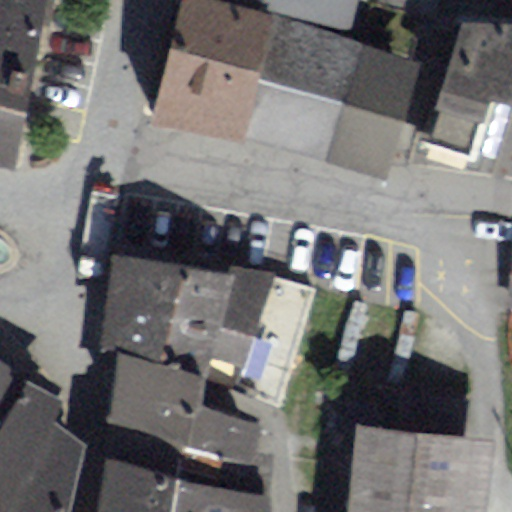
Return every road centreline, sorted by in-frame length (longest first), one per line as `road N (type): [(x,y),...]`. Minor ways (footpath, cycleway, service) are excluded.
road 1 (residential): [(511,194),(248,180),(89,155)]
road 2 (residential): [(281,511),(278,450),(82,388)]
road 3 (residential): [(68,213),(65,288),(82,388)]
road 4 (residential): [(147,0),(89,155)]
road 5 (residential): [(82,388),(89,437),(74,511)]
